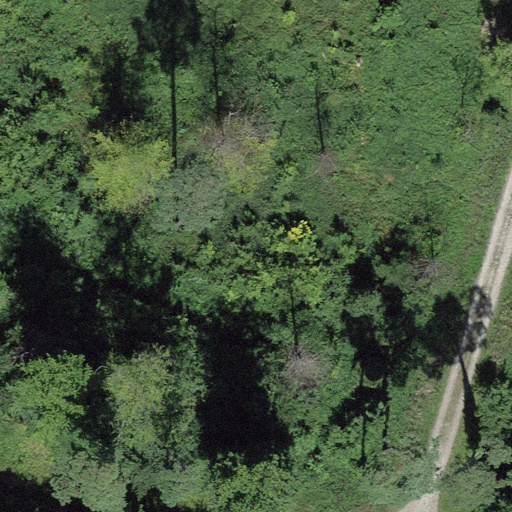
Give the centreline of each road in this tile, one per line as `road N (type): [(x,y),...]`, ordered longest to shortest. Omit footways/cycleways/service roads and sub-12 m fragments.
road 1 (track): [(420,511),(511,209)]
road 2 (track): [(145,511),(0,468)]
